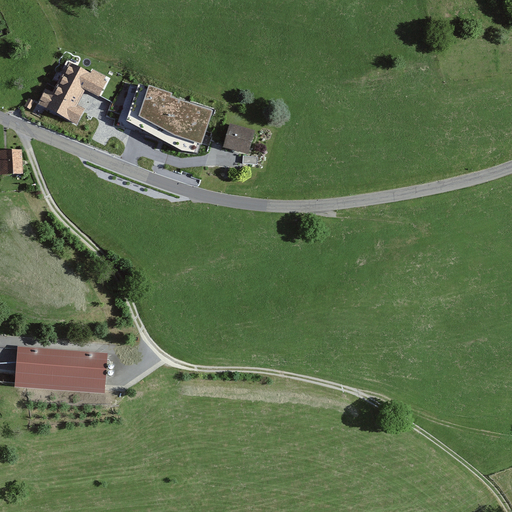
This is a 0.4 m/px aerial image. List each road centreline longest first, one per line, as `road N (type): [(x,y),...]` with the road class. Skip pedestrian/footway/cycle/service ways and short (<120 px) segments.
road 1 (unclassified): [(508,511),(458,459),(360,396),(273,375),(191,370),(161,355),(141,332),(121,278),(48,200),(15,123)]
road 2 (tertiary): [(511,169),(372,200),(255,205),(185,192),(15,123)]
